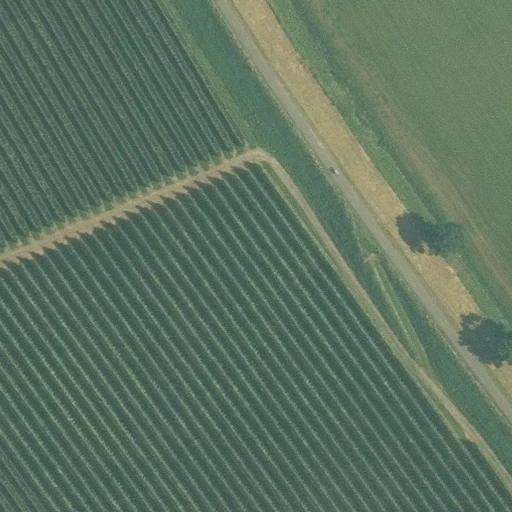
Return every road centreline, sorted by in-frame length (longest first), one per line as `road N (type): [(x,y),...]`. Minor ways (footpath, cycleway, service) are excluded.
road 1 (track): [(511,482),(458,410),(405,360),(275,156),(0,266)]
road 2 (residential): [(220,0),(511,417)]
